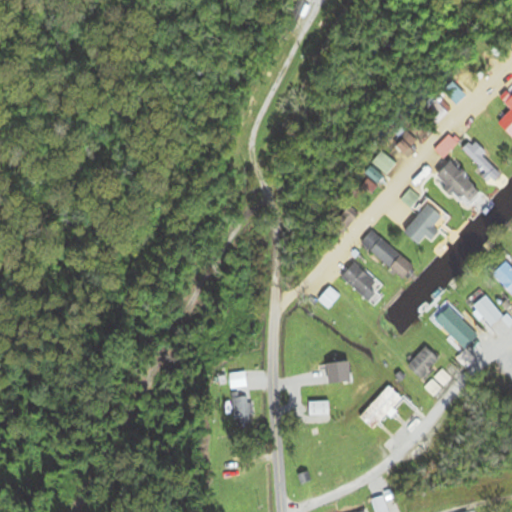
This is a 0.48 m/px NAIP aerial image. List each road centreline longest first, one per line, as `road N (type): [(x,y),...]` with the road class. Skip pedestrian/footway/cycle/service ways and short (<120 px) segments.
road 1 (residential): [(280,511),(270,174)]
road 2 (residential): [(271,317),(491,85)]
road 3 (residential): [(298,511),(397,456),(511,331)]
